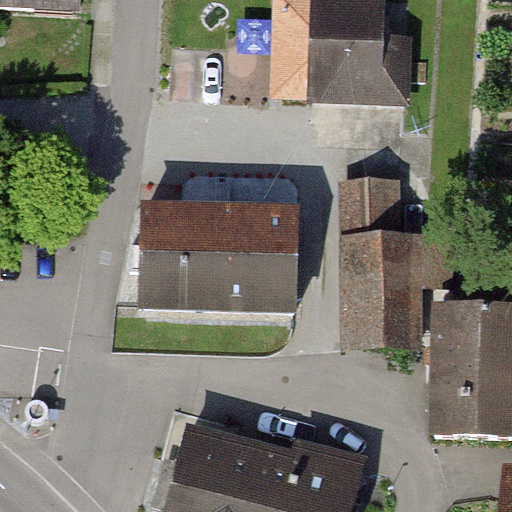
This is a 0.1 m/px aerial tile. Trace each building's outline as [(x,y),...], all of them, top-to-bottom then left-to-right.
[(88,0),(0,0),(0,16),(87,20),(88,0)] [(389,0),(316,0),(316,110),(421,110),(421,43),(389,43),(389,0)] [(406,186),(346,188),(348,243),(408,241),(406,186)] [(301,321),(302,226),(142,224),(141,319),(301,321)] [(348,243),(342,243),(345,359),(426,357),(426,316),(423,241),(408,241),(348,243)] [(511,315),(426,316),(426,357),(427,447),(511,446),(511,315)] [(363,511),(373,471),(197,430),(177,511),(363,511)]
